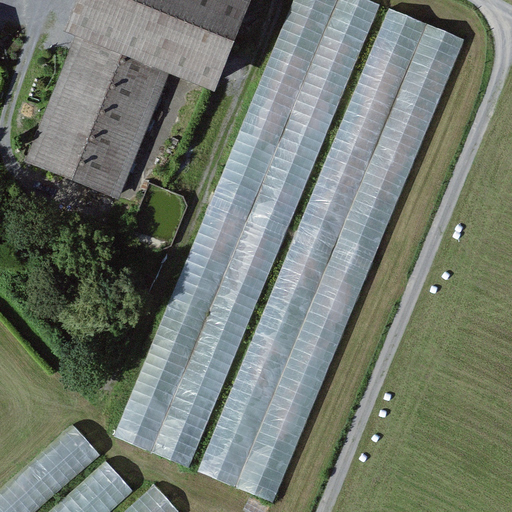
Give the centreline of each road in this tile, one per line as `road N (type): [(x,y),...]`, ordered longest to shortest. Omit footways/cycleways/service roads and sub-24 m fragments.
road 1 (track): [(509,15),(497,86),(327,511)]
road 2 (track): [(95,420),(165,293),(279,0)]
